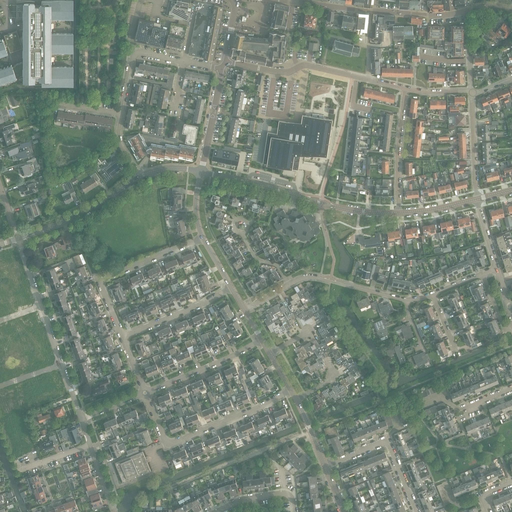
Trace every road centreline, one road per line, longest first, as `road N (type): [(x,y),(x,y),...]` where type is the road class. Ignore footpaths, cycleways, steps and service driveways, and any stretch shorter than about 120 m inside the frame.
road 1 (residential): [(80,418),(18,238)]
road 2 (residential): [(120,337),(100,280),(202,237)]
road 3 (residential): [(368,79),(222,61)]
road 4 (residential): [(337,207),(200,171)]
road 5 (tertiary): [(18,238),(78,216),(140,176)]
road 6 (residential): [(165,445),(290,389)]
road 7 (residential): [(144,392),(261,339)]
road 8 (residential): [(398,213),(405,88)]
road 9 (residential): [(288,284),(311,276),(406,300)]
road 10 (residential): [(120,337),(231,287)]
